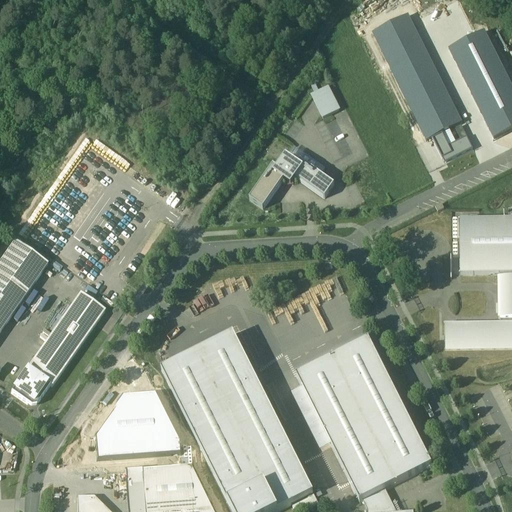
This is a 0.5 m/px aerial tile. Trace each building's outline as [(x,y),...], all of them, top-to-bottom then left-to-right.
[(409,19),(373,37),(426,144),(432,141),(442,135),(462,126),(409,19)] [(449,52),(494,141),(511,132),(511,90),(484,35),(449,52)] [(511,48),(501,42),(498,48),(511,56),(511,48)] [(329,91),(312,98),(323,121),(339,113),(329,91)] [(442,135),(432,141),(442,161),(444,161),(453,156),(449,149),(442,135)] [(473,152),(467,140),(449,149),(453,156),(444,161),(446,166),(473,152)] [(325,171),(305,158),(298,167),(286,159),(278,170),(275,168),(251,202),(264,211),(283,184),(291,189),(295,182),(324,201),(334,187),(320,178),(325,171)] [(441,206),(435,209),(438,214),(444,211),(441,206)] [(511,223),(509,224),(460,224),(460,276),(499,276),(511,275),(511,223)] [(47,268),(14,245),(8,253),(41,276),(47,268)] [(0,334),(41,276),(8,253),(0,264),(0,334)] [(511,275),(499,276),(500,326),(511,325),(511,275)] [(80,297),(27,372),(50,388),(52,389),(104,314),(80,297)] [(511,325),(500,326),(445,326),(445,350),(511,349),(511,325)] [(233,336),(161,372),(231,511),(280,511),(313,496),(233,336)] [(432,468),(368,342),(296,378),(359,504),(363,503),(385,492),(432,468)] [(162,368),(171,364),(165,352),(156,357),(162,368)] [(50,388),(27,372),(11,395),(31,409),(36,408),(50,388)] [(181,456),(180,446),(156,397),(124,400),(94,441),(96,462),(97,463),(181,456)] [(182,469),(127,472),(128,511),(108,511),(95,499),(77,499),(77,511),(212,511),(191,469),(182,469)] [(395,511),(385,492),(363,503),(367,511),(395,511)]
